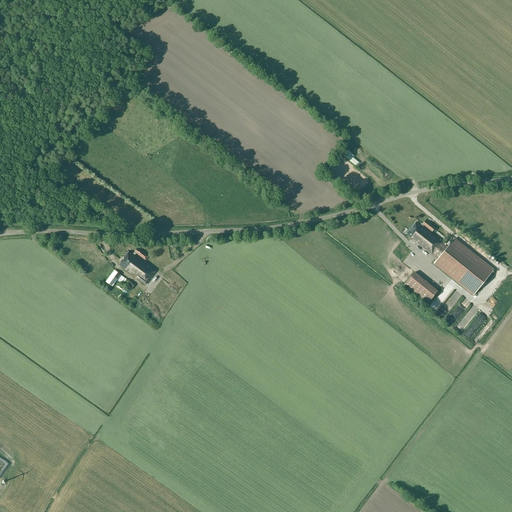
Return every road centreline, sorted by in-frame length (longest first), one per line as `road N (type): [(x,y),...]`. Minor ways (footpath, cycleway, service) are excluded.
road 1 (unclassified): [(0,234),(260,229),(439,186),(511,178)]
road 2 (track): [(414,192),(408,176),(184,0)]
